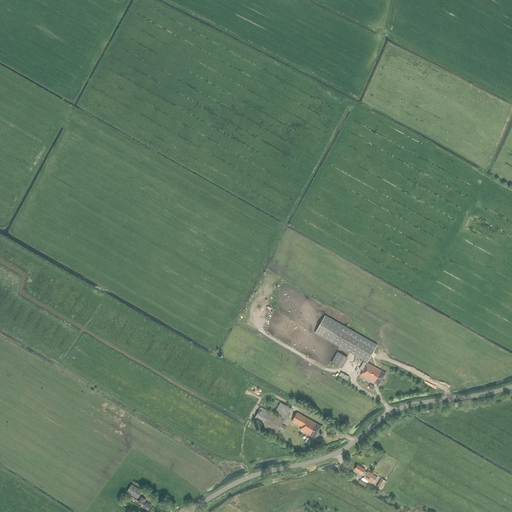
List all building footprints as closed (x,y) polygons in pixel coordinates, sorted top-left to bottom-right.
[(315,333),(332,342),(367,362),(377,344),(342,325),(325,315),(315,333)] [(337,351),(331,362),(341,367),(347,357),(337,351)] [(385,373),(367,363),(364,361),(359,368),(363,370),(361,374),(379,384),(385,373)] [(349,376),(342,372),(338,380),(345,384),(349,376)] [(285,419),(291,408),(276,399),(270,410),(285,419)] [(254,420),(275,432),(277,433),(279,429),(283,432),(287,426),(282,424),(284,420),(261,407),(254,420)] [(300,429),(305,432),(315,438),(321,426),(297,412),(292,421),(302,427),(300,429)] [(357,465),(354,469),(365,476),(363,478),(372,483),(377,477),(367,471),(366,472),(364,471),(364,470),(357,465)] [(376,487),(381,490),(385,482),(381,479),(376,487)] [(129,494),(137,498),(141,491),(131,484),(126,492),(127,492),(125,495),(128,496),(129,494)] [(138,503),(141,504),(141,506),(148,511),(151,505),(147,502),(145,501),(146,499),(142,497),(138,503)]
